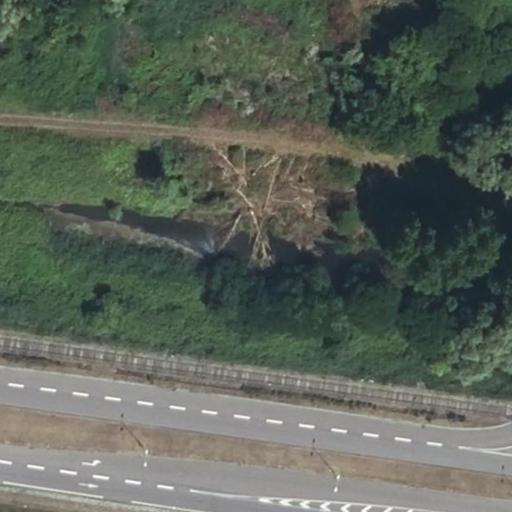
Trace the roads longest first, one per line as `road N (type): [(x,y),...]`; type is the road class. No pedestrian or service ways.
road 1 (track): [(511,187),(438,186),(308,144),(0,113)]
road 2 (tertiary): [(445,459),(0,398)]
road 3 (tertiary): [(0,469),(287,511)]
